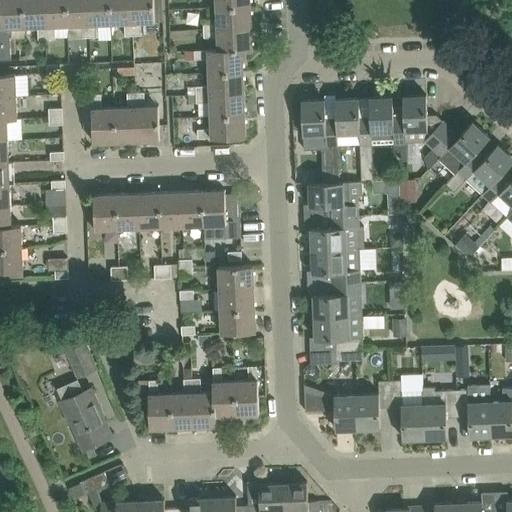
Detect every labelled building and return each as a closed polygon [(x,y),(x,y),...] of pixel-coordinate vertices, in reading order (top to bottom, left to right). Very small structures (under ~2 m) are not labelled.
[(1,0),(3,19),(0,19),(0,58),(12,58),(11,37),(11,26),(23,26),(25,26),(23,0),(1,0)] [(40,38),(47,37),(45,0),(23,0),(25,26),(39,25),(40,38)] [(56,24),(68,24),(67,0),(45,0),(47,37),(56,37),(56,24)] [(89,0),(67,0),(68,24),(81,24),(82,37),(91,36),(89,0)] [(112,23),(111,0),(89,0),(91,36),(99,36),(98,23),(112,23)] [(135,35),(133,0),(111,0),(112,23),(125,22),(125,35),(135,35)] [(133,0),(135,35),(142,35),(142,21),(156,21),(155,6),(155,0),(133,0)] [(253,27),(252,4),(216,6),(217,20),(203,21),(204,29),(204,28),(253,27)] [(253,27),(204,28),(205,36),(217,36),(218,48),(218,50),(243,49),(253,49),(253,27)] [(244,71),(243,49),(218,50),(218,48),(207,49),(195,50),(195,58),(207,58),(208,72),(244,71)] [(62,71),(61,63),(48,63),(48,72),(62,71)] [(119,75),(127,74),(127,66),(118,66),(119,75)] [(208,85),(197,85),(197,94),(245,92),(244,71),(208,72),(208,85)] [(0,73),(0,94),(17,94),(17,73),(2,73),(0,73)] [(116,141),(139,140),(137,91),(127,92),(128,105),(115,105),(116,141)] [(137,91),(139,140),(161,139),(159,104),(144,104),(144,91),(137,91)] [(246,114),(245,92),(197,94),(195,94),(195,101),(209,101),(209,115),(246,114)] [(94,142),(116,141),(115,105),(102,106),(102,93),(93,93),(94,107),(93,107),(94,142)] [(0,116),(18,115),(17,94),(0,94),(0,116)] [(407,142),(427,141),(429,135),(444,119),(438,114),(428,114),(427,94),(404,95),(405,115),(406,129),(407,142)] [(372,130),(373,143),(395,142),(395,143),(406,143),(407,142),(406,129),(405,115),(394,115),(393,95),(370,96),(371,116),(372,130)] [(337,98),(337,118),(338,132),(360,131),(363,179),(374,178),(373,143),(372,130),(371,116),(360,117),(360,97),(337,98)] [(304,134),(327,133),(327,145),(339,144),(338,132),(337,118),(327,118),(326,98),(303,99),(304,134)] [(63,115),(63,107),(49,107),(50,115),(63,115)] [(247,136),(246,114),(209,115),(210,128),(198,128),(199,137),(212,136),(212,137),(247,136)] [(0,138),(9,138),(9,118),(18,117),(18,115),(0,116),(0,138)] [(50,115),(50,124),(64,123),(63,115),(50,115)] [(434,147),(425,157),(429,168),(440,157),(456,172),(447,181),(447,182),(467,160),(467,161),(477,150),(490,135),(474,120),(460,135),(452,127),(444,119),(429,135),(427,141),(434,147)] [(467,178),(483,193),(492,183),(492,184),(511,161),(511,155),(499,143),(485,158),(477,150),(491,136),(490,135),(477,150),(467,161),(467,160),(447,182),(456,190),(467,178)] [(0,161),(10,161),(9,138),(0,138),(0,161)] [(65,150),(64,150),(51,151),(52,159),(65,159),(65,150)] [(0,180),(11,180),(10,167),(10,161),(0,161),(0,180)] [(500,191),(511,202),(511,178),(510,181),(502,173),(511,162),(511,161),(492,184),(492,183),(483,193),(492,201),(500,191)] [(340,163),(323,164),(323,181),(341,181),(340,163)] [(400,179),(400,190),(417,189),(416,178),(400,179)] [(66,187),(66,179),(52,179),(53,188),(66,187)] [(358,214),(358,202),(358,195),(363,195),(362,179),(341,181),(323,181),(310,182),(311,205),(331,204),(331,215),(358,214)] [(388,191),(388,194),(400,193),(400,190),(400,179),(387,179),(388,191)] [(11,180),(0,180),(0,204),(11,204),(11,180)] [(204,189),(206,224),(206,236),(241,235),(241,223),(227,223),(226,188),(204,189)] [(184,225),(205,224),(206,224),(204,189),(182,190),(184,225)] [(182,190),(160,191),(162,225),(184,225),(182,190)] [(139,192),(140,226),(162,225),(160,191),(139,192)] [(118,227),(140,226),(139,192),(117,193),(118,227)] [(96,228),(118,227),(117,193),(95,194),(96,228)] [(12,225),(11,204),(0,204),(0,226),(12,226),(12,225)] [(54,215),(54,224),(68,223),(67,214),(54,215)] [(313,249),(365,247),(365,225),(359,225),(358,214),(331,215),(332,226),(312,227),(313,249)] [(68,231),(68,223),(54,224),(54,232),(68,231)] [(0,248),(23,247),(23,225),(12,225),(12,226),(0,226),(0,248)] [(476,241),(466,233),(456,243),(470,256),(480,245),(476,241)] [(403,234),(396,234),(391,239),(392,245),(403,245),(403,234)] [(23,247),(0,248),(0,269),(24,269),(23,247)] [(333,271),(334,281),(361,280),(360,249),(365,248),(365,247),(313,249),(314,271),(333,271)] [(243,258),(242,250),(229,250),(229,259),(243,258)] [(194,266),(193,258),(180,258),(180,267),(194,266)] [(164,277),(163,263),(155,264),(156,277),(164,277)] [(164,277),(172,277),(172,263),(163,263),(164,277)] [(219,265),(220,287),(255,286),(254,264),(219,265)] [(112,279),(121,279),(120,265),(112,266),(112,279)] [(121,279),(129,278),(129,265),(120,265),(121,279)] [(180,267),(180,275),(185,275),(194,275),(194,266),(180,267)] [(70,277),(70,268),(56,269),(56,277),(70,277)] [(391,288),(404,287),(403,279),(390,280),(391,288)] [(361,280),(334,281),(334,293),(314,293),(315,316),(362,314),(362,294),(349,295),(349,292),(362,292),(361,280)] [(256,308),(255,286),(220,287),(221,310),(256,308)] [(181,289),(181,298),(195,297),(194,289),(181,289)] [(257,330),(256,308),(221,310),(222,332),(257,330)] [(365,325),(386,324),(385,312),(364,313),(365,325)] [(362,314),(315,316),(316,338),(336,337),(337,348),(364,347),(362,314)] [(407,317),(394,317),(395,334),(407,334),(407,317)] [(182,325),(183,333),(196,333),(196,324),(182,325)] [(212,333),(199,333),(200,344),(212,343),(212,333)] [(85,341),(68,348),(80,375),(96,368),(85,341)] [(422,342),(422,357),(456,358),(456,343),(422,342)] [(65,344),(50,350),(62,382),(77,376),(65,344)] [(135,363),(154,362),(153,347),(134,348),(135,363)] [(364,347),(337,348),(337,360),(357,359),(364,358),(364,347)] [(217,415),(239,414),(237,379),(223,379),(223,365),(215,366),(215,379),(214,380),(214,390),(216,390),(217,415)] [(249,379),(237,379),(239,414),(260,413),(259,378),(258,378),(257,365),(249,365),(249,379)] [(192,377),(192,369),(192,367),(184,367),(184,378),(192,377)] [(173,426),(195,425),(194,377),(192,377),(184,378),(184,391),(172,392),(173,426)] [(218,425),(217,415),(216,390),(214,390),(202,391),(201,377),(194,377),(195,425),(218,425)] [(92,387),(83,390),(78,378),(57,388),(68,413),(70,413),(84,447),(112,435),(92,387)] [(404,438),(426,437),(424,386),(423,386),(423,389),(402,389),(402,378),(391,379),(392,408),(403,408),(404,438)] [(159,392),(158,379),(150,379),(150,393),(151,427),(173,426),(172,392),(159,392)] [(380,392),(358,393),(359,428),(381,427),(381,409),(392,408),(391,379),(379,379),(380,392)] [(469,388),(458,388),(459,416),(470,415),(470,435),(493,434),(491,383),(469,384),(469,388)] [(511,386),(503,387),(503,399),(492,399),(491,383),(493,434),(511,433),(511,386)] [(448,416),(459,416),(458,388),(446,389),(435,389),(435,385),(424,386),(426,437),(448,436),(448,416)] [(337,428),(359,428),(358,393),(336,394),(337,428)] [(142,511),(141,499),(118,500),(103,501),(97,487),(110,482),(105,470),(82,480),(87,492),(89,491),(97,509),(101,509),(101,511),(142,511)] [(319,511),(319,499),(309,500),(308,481),(284,482),(285,511),(319,511)] [(249,511),(285,511),(284,482),(261,483),(261,503),(249,504),(249,511)] [(249,511),(249,504),(237,504),(237,495),(213,496),(213,511),(249,511)] [(178,507),(177,511),(213,511),(213,496),(189,497),(190,506),(178,507)] [(142,511),(177,511),(178,507),(166,507),(165,498),(141,499),(142,511)] [(459,501),(459,511),(483,511),(483,500),(459,501)] [(436,504),(422,505),(421,511),(459,511),(459,501),(436,502),(436,504)]
